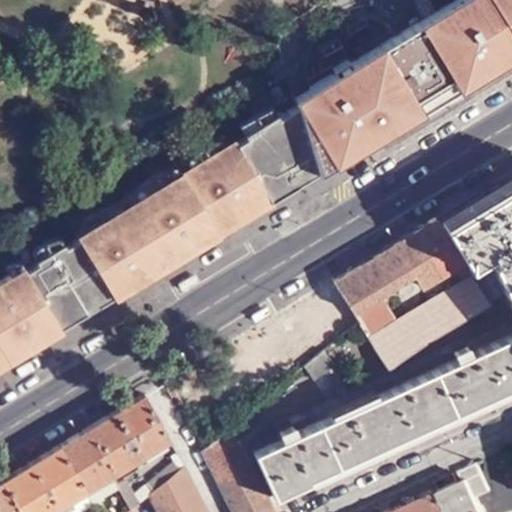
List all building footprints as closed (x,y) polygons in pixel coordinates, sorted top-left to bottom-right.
[(511,0),(475,0),(295,106),(316,172),(511,59),(511,0)] [(261,122),(277,113),(273,105),(257,114),(261,122)] [(293,107),(314,173),(316,172),(295,106),(293,107)] [(289,188),(314,173),(293,107),(279,116),(277,113),(261,122),(245,132),(247,135),(224,148),(223,146),(192,164),(194,167),(173,180),(171,177),(139,196),(141,199),(119,212),(114,202),(102,206),(95,210),(100,220),(85,229),(87,233),(66,245),(65,243),(48,252),(33,261),(35,264),(27,270),(13,277),(12,275),(0,281),(0,362),(33,343),(27,331),(37,320),(45,335),(86,310),(78,297),(90,292),(97,303),(189,247),(184,238),(188,230),(184,222),(189,217),(202,240),(244,215),(237,205),(241,198),(236,190),(243,187),(255,208),(284,191),(270,170),(276,167),(289,188)] [(245,132),(261,122),(257,114),(241,124),(245,132)] [(192,164),(223,146),(220,139),(206,144),(189,157),(192,164)] [(284,191),(289,188),(276,167),(270,170),(284,191)] [(139,196),(171,177),(165,170),(150,177),(145,180),(136,191),(139,196)] [(511,184),(446,222),(477,271),(497,303),(511,295),(511,297),(511,336),(474,352),(467,338),(455,344),(461,359),(298,430),(292,416),(278,422),(284,437),(256,449),(277,495),(312,479),(312,474),(511,384),(511,184)] [(244,215),(255,208),(243,187),(236,190),(241,198),(237,205),(244,215)] [(100,220),(95,210),(88,215),(82,224),(85,229),(100,220)] [(437,215),(332,278),(361,323),(389,367),(430,341),(494,304),(474,273),(399,315),(384,293),(417,273),(424,285),(467,260),(437,215)] [(189,247),(202,240),(189,217),(184,222),(188,230),(184,238),(189,247)] [(48,252),(65,243),(60,236),(48,241),(44,243),(48,252)] [(33,261),(48,252),(44,243),(35,249),(29,256),(33,261)] [(13,277),(27,270),(22,263),(9,269),(12,275),(13,277)] [(86,310),(97,303),(90,292),(78,297),(86,310)] [(33,343),(45,335),(37,320),(27,331),(33,343)] [(327,349),(307,364),(317,378),(339,364),(327,349)] [(146,390),(89,425),(114,468),(171,435),(146,390)] [(89,425),(63,441),(99,500),(106,511),(115,511),(96,478),(114,468),(89,425)] [(232,425),(207,443),(205,445),(238,511),(274,511),(268,499),(232,425)] [(63,441),(6,476),(28,511),(79,511),(99,500),(63,441)] [(491,511),(483,490),(495,485),(483,459),(464,468),(468,475),(439,488),(450,511),(491,511)] [(210,511),(185,462),(168,472),(149,485),(162,511),(210,511)] [(28,511),(6,476),(0,480),(0,511),(28,511)] [(450,511),(439,488),(386,511),(450,511)]
